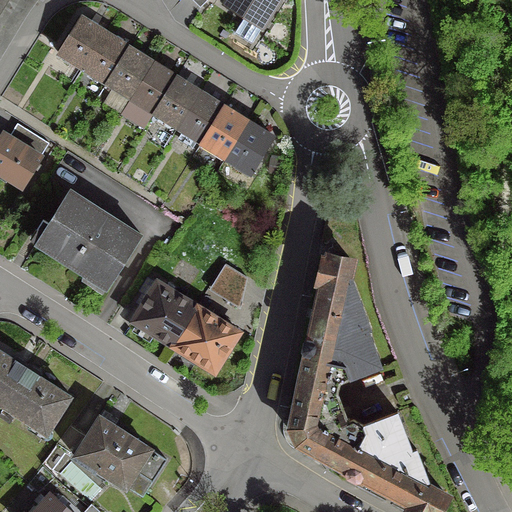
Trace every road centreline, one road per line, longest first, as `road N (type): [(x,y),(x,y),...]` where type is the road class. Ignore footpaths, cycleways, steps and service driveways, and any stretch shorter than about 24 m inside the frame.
road 1 (residential): [(355,130),(421,360),(495,511)]
road 2 (residential): [(313,140),(247,447)]
road 3 (residential): [(0,286),(247,447)]
road 4 (residential): [(119,0),(239,75),(294,96)]
